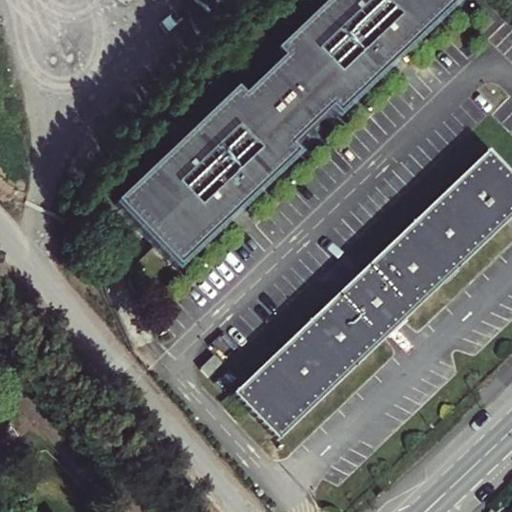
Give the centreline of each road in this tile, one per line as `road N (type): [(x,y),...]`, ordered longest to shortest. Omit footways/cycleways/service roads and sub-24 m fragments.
road 1 (unknown): [(38,270),(54,224),(63,110),(46,0)]
road 2 (secondary): [(511,429),(425,511)]
